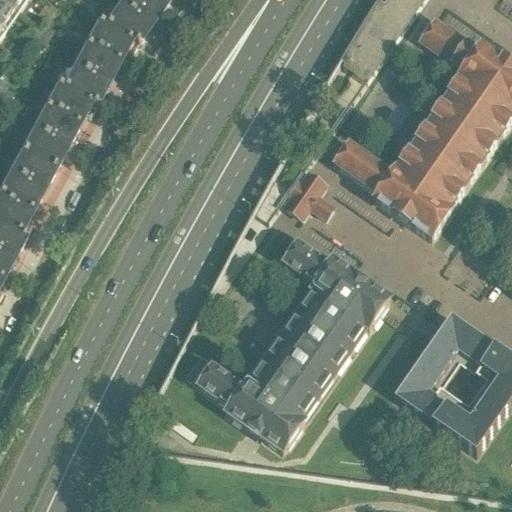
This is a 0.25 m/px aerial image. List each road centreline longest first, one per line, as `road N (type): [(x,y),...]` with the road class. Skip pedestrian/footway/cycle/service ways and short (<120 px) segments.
road 1 (primary): [(286,0),(124,277),(9,511)]
road 2 (primary): [(81,467),(243,162),(341,0)]
road 3 (primary): [(257,0),(88,260),(0,422)]
road 4 (residential): [(204,0),(130,115),(0,359)]
road 5 (residential): [(346,236),(511,341)]
